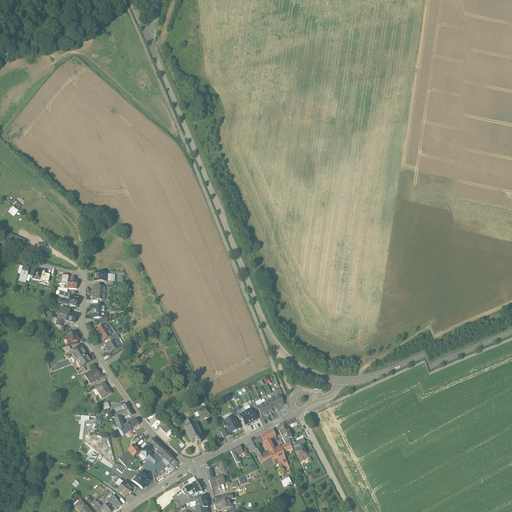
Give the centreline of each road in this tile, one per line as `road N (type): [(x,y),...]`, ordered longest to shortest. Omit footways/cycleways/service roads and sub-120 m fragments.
road 1 (unclassified): [(336,394),(297,382),(270,355),(121,0)]
road 2 (residential): [(192,477),(150,446),(83,347),(80,284)]
road 3 (unclassified): [(511,332),(372,391),(336,394)]
road 4 (track): [(357,394),(361,382),(431,338),(511,300)]
